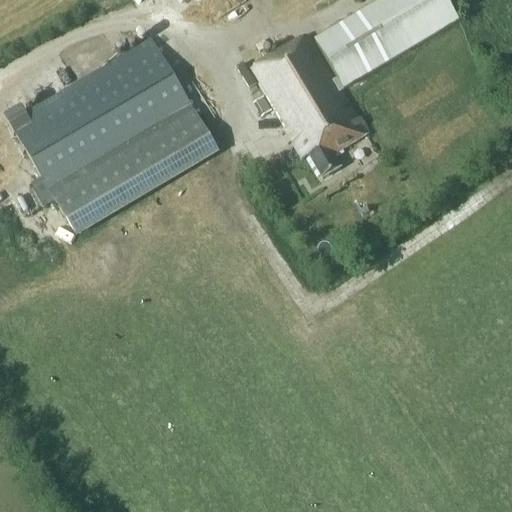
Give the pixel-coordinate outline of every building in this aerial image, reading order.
[(383,0),(314,43),(342,90),(456,20),(444,0),(383,0)] [(302,161),(308,157),(322,180),(340,170),(333,157),(369,136),(359,119),(356,121),(306,38),(249,71),(302,161)] [(61,201),(83,236),(217,154),(149,44),(31,116),(26,107),(10,116),(48,180),(61,201)] [(262,98),(252,105),(260,118),(270,112),(262,98)] [(48,180),(37,186),(50,208),(61,201),(48,180)]
